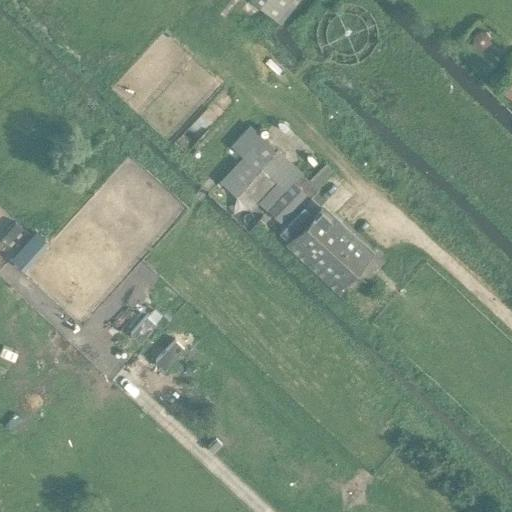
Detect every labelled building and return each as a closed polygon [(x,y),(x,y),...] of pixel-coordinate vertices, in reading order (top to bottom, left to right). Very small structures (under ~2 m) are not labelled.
[(251,0),(277,19),(290,0),(251,0)] [(473,34),(472,40),(476,45),(483,47),(488,43),(489,36),(486,31),(478,30),(473,34)] [(498,87),(511,97),(511,72),(510,71),(498,87)] [(218,178),(250,207),(258,199),(266,206),(269,203),(284,187),(285,188),(293,180),(302,170),(250,122),(230,144),(240,154),(218,178)] [(269,203),(266,206),(278,217),(303,189),(293,180),(285,188),(284,187),(269,203)] [(277,231),(289,242),(287,243),(338,291),(342,283),(349,275),(343,269),(364,247),(340,225),(333,233),(324,224),(331,217),(321,207),(314,214),(303,204),(277,231)] [(35,231),(11,257),(19,265),(43,238),(35,231)] [(154,305),(132,329),(140,336),(162,313),(154,305)] [(174,339),(154,359),(163,367),(182,348),(174,339)]
